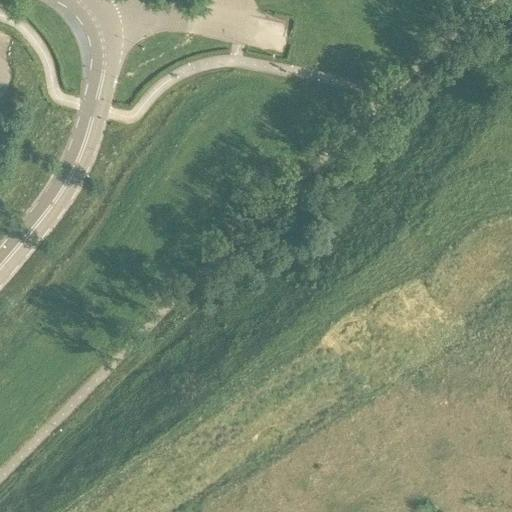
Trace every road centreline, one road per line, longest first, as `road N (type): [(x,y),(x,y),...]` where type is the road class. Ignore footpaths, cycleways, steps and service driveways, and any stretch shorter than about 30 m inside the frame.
road 1 (tertiary): [(0,269),(53,205),(84,144),(101,79),(94,17)]
road 2 (unclassified): [(287,37),(151,11),(119,8),(94,17)]
